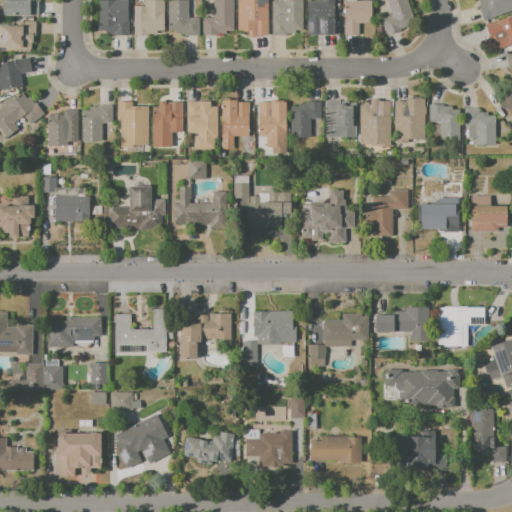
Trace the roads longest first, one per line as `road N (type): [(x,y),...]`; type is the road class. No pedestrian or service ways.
road 1 (residential): [(509,492),(501,273),(0,272)]
road 2 (residential): [(0,504),(479,500),(509,492)]
road 3 (residential): [(460,66),(438,51),(406,70),(71,68)]
